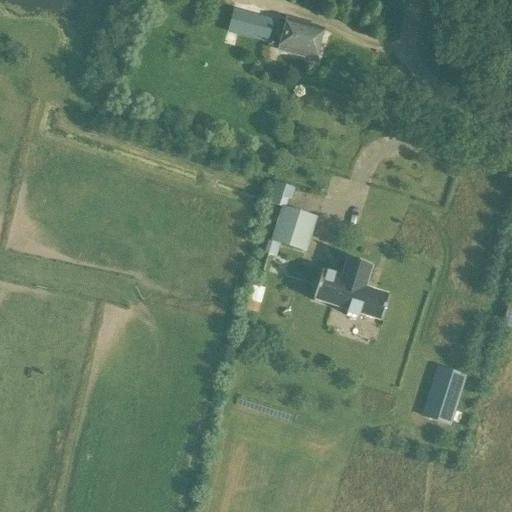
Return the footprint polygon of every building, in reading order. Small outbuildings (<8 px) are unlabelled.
[(243,14),(236,37),(279,49),(279,50),(313,59),(321,32),(287,23),(287,21),(278,18),(277,23),(243,14)] [(285,209),(292,187),(285,185),(283,193),(272,190),(268,203),(285,209)] [(283,210),(272,244),(304,254),(315,220),(283,210)] [(341,278),(321,272),(312,301),(347,312),(346,317),(357,320),(358,316),(380,322),(388,297),(364,290),(371,267),(347,259),(341,278)] [(511,303),(509,302),(502,325),(511,327),(511,303)] [(464,378),(438,369),(429,396),(442,400),(435,423),(448,427),(464,378)]
